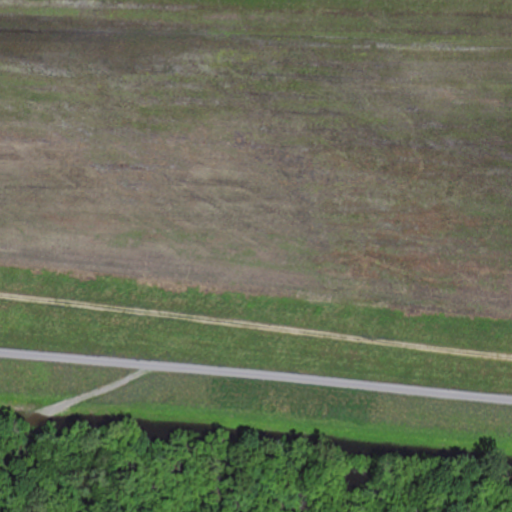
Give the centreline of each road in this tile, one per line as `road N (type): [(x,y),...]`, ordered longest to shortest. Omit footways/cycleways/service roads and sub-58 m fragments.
road 1 (residential): [(0,295),(511,355)]
road 2 (track): [(0,352),(511,398)]
